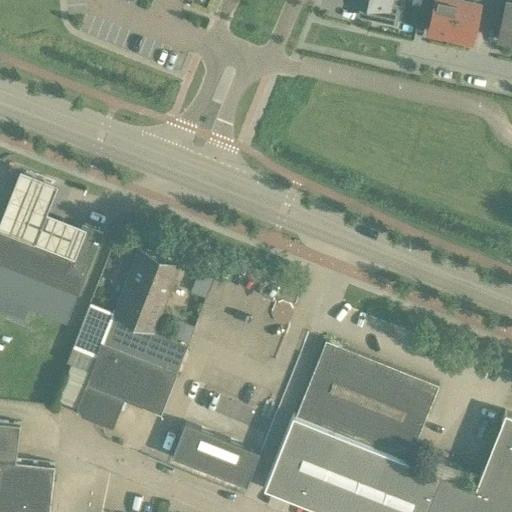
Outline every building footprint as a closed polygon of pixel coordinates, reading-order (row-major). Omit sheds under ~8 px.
[(372,0),(369,16),(396,22),(400,4),(394,3),(394,0),(372,0)] [(427,29),(449,34),(456,0),(423,0),(433,2),(427,29)] [(489,15),(491,7),(492,0),(456,0),(449,34),(471,39),(477,12),(489,15)] [(497,37),(511,40),(511,0),(492,0),(491,7),(503,10),(497,37)] [(20,173),(0,222),(0,230),(68,257),(80,230),(46,215),(57,187),(20,173)] [(31,307),(66,321),(102,230),(84,223),(83,224),(80,230),(68,257),(0,230),(0,295),(1,295),(0,296),(0,313),(25,323),(31,307)] [(139,247),(113,314),(114,314),(154,330),(155,330),(181,263),(139,247)] [(86,381),(77,403),(81,412),(112,425),(124,396),(161,411),(188,343),(155,330),(154,330),(114,314),(103,341),(103,340),(86,382),(86,381)] [(438,383),(326,339),(296,413),(293,412),(264,485),(332,511),(511,511),(511,411),(505,409),(475,484),(446,473),(408,458),(438,383)] [(0,511),(49,511),(54,463),(16,459),(20,422),(0,419),(0,511)] [(260,449),(185,420),(171,454),(246,483),(260,449)]
